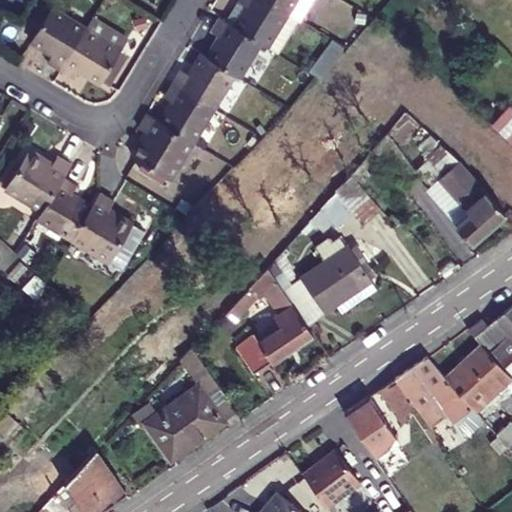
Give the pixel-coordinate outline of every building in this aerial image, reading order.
[(251,7),(238,27),(263,43),(268,46),(290,13),(269,0),(243,0),(243,2),(251,7)] [(269,0),(290,13),(297,0),(269,0)] [(45,63),(56,70),(81,30),(49,10),(29,43),(50,56),(45,63)] [(238,27),(223,18),(215,33),(222,39),(210,59),(237,75),(241,78),(263,43),(238,27)] [(125,43),(88,20),(81,30),(119,53),(125,43)] [(98,87),(119,53),(81,30),(56,70),(72,81),(77,73),(98,87)] [(185,72),(177,85),(216,109),(237,75),(210,59),(205,56),(192,76),(185,72)] [(176,104),(164,124),(195,143),(216,109),(177,85),(169,99),(176,104)] [(511,149),(511,112),(508,109),(489,130),(511,149)] [(172,181),(195,143),(164,124),(149,115),(142,129),(150,135),(136,159),(172,181)] [(373,148),(361,162),(393,192),(406,179),(373,148)] [(3,187),(39,211),(60,176),(68,163),(55,156),(50,165),(25,149),(3,187)] [(507,213),(458,163),(433,188),(448,205),(457,196),(471,213),(457,227),(473,245),(507,213)] [(60,176),(39,211),(35,219),(71,240),(90,209),(70,196),(76,187),(60,176)] [(346,177),(316,210),(328,227),(347,212),(359,226),(376,213),(346,177)] [(90,209),(71,240),(110,264),(133,228),(111,212),(115,206),(99,196),(90,209)] [(322,311),(333,303),(369,278),(340,235),(321,248),(328,258),(298,278),(322,311)] [(374,286),(369,278),(333,303),(337,310),(374,286)] [(251,374),(313,333),(312,333),(276,284),(267,289),(280,309),(274,313),(281,323),(237,354),(251,374)] [(246,285),(217,317),(229,329),(258,297),(246,285)] [(511,304),(486,325),(480,317),(466,326),(481,342),(505,367),(511,360),(511,304)] [(493,393),(511,377),(511,374),(505,367),(481,342),(444,376),(483,418),(501,401),(493,393)] [(424,355),(413,363),(452,413),(466,431),(483,418),(444,376),(424,355)] [(393,377),(412,403),(431,429),(452,413),(413,363),(393,377)] [(412,403),(393,377),(377,388),(403,424),(412,403)] [(231,406),(212,378),(148,420),(173,458),(227,422),(238,415),(231,406)] [(344,411),(378,457),(395,445),(394,434),(366,395),(344,411)] [(496,432),(511,449),(511,421),(510,420),(496,432)] [(304,472),(330,505),(362,480),(337,447),(304,472)] [(95,449),(36,511),(67,511),(79,504),(84,511),(98,511),(125,493),(95,449)] [(312,511),(283,486),(264,508),(263,507),(257,511),(312,511)]
